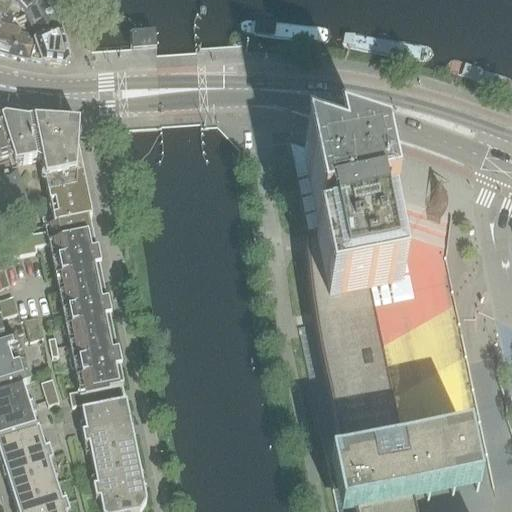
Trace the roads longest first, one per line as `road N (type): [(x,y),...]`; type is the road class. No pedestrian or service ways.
road 1 (secondary): [(511,136),(357,91),(234,80),(83,87)]
road 2 (secondary): [(86,104),(302,101),(394,119),(501,158)]
road 3 (residential): [(166,511),(86,104)]
